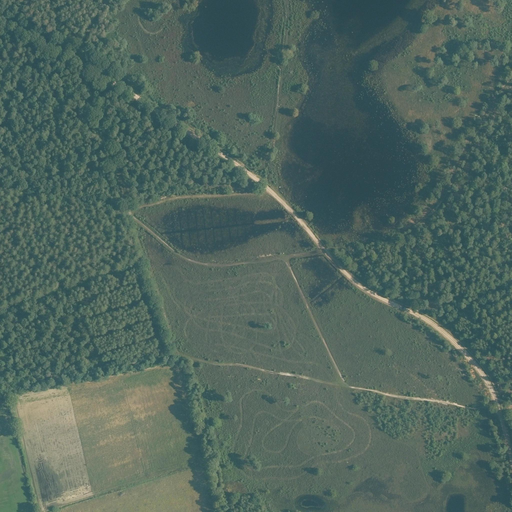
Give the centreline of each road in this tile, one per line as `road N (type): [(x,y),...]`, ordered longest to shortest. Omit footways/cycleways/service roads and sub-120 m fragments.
road 1 (track): [(511,459),(496,400),(454,342),(358,285),(250,174),(119,85),(0,18)]
road 2 (unknown): [(0,351),(56,369),(157,358),(184,363),(216,468),(215,511)]
road 3 (track): [(345,386),(178,353),(128,211)]
road 4 (track): [(285,257),(202,264),(128,211),(0,186)]
road 5 (track): [(504,417),(345,386),(285,257)]
road 6 (track): [(82,58),(128,211)]
road 7 (track): [(128,211),(270,187)]
